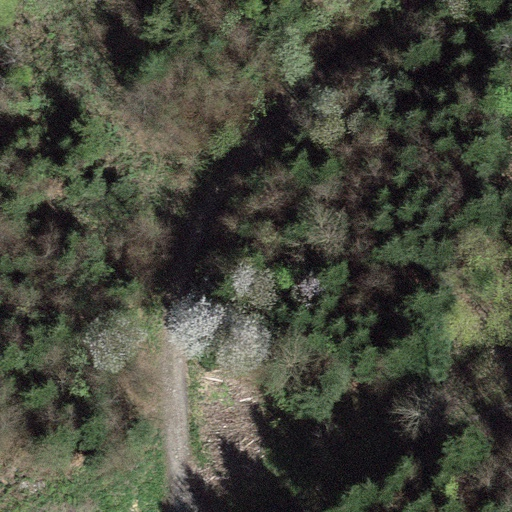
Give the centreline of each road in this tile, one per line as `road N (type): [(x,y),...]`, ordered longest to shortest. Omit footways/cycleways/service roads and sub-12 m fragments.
road 1 (track): [(171,511),(150,246),(403,0)]
road 2 (track): [(309,511),(511,434)]
